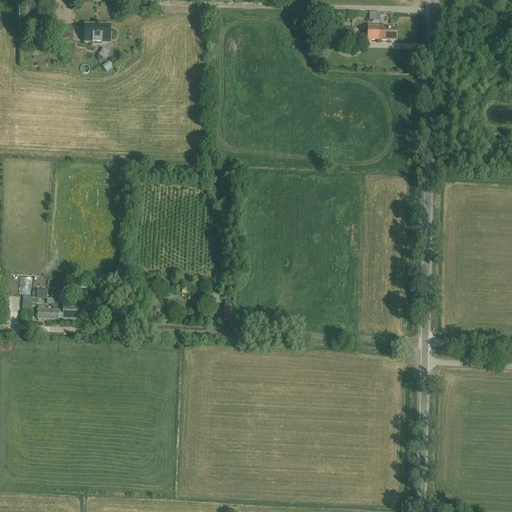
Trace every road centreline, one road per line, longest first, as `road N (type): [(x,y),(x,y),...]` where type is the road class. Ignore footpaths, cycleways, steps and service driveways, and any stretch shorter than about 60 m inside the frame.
road 1 (unclassified): [(421,511),(432,0)]
road 2 (track): [(0,326),(424,341)]
road 3 (track): [(511,15),(151,0)]
